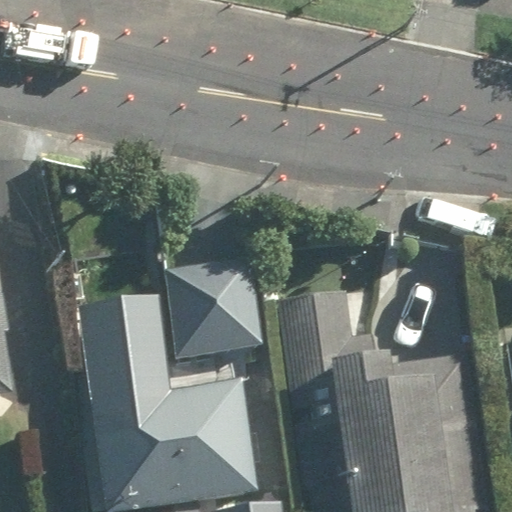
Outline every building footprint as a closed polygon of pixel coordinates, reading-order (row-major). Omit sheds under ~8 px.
[(158,279),(164,364),(249,358),(243,273),(158,279)] [(150,290),(77,300),(105,510),(247,492),(232,380),(163,389),(150,290)] [(475,511),(457,372),(365,385),(359,342),(336,345),(331,304),(271,312),(297,511),(475,511)] [(511,511),(511,342),(494,345),(511,458),(511,511)] [(198,511),(280,511),(279,501),(198,511)]
